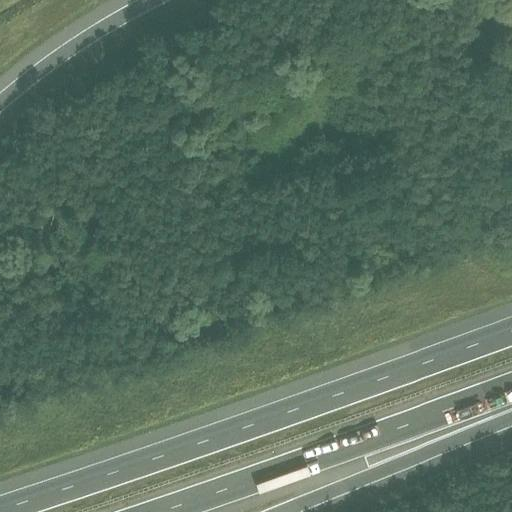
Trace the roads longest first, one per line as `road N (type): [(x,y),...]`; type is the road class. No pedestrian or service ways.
road 1 (motorway): [(511,332),(0,508)]
road 2 (motorway): [(155,511),(511,386)]
road 3 (motorway): [(280,511),(511,419)]
road 4 (motorway): [(154,0),(57,52),(0,105)]
